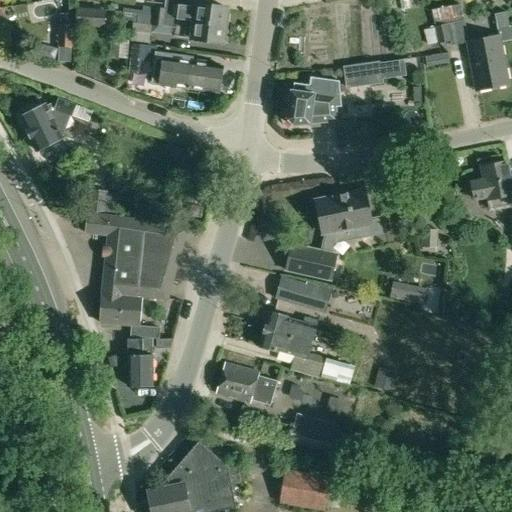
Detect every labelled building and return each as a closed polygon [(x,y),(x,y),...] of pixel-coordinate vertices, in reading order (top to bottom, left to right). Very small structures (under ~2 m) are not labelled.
[(416,0),(398,0),(400,11),(417,8),(416,0)] [(151,8),(151,17),(163,18),(176,20),(226,26),(227,15),(225,13),(226,9),(195,5),(195,6),(188,5),(178,3),(165,2),(164,9),(151,8)] [(447,24),(464,21),(461,6),(443,9),(432,11),(435,26),(447,24)] [(74,25),(102,28),(104,11),(76,9),(74,25)] [(494,15),(497,31),(509,29),(506,12),(494,15)] [(72,48),(73,26),(73,15),(58,15),(57,47),(72,48)] [(137,15),(136,24),(152,26),(151,33),(174,37),(191,39),(191,40),(221,44),(221,40),(224,38),(226,26),(176,20),(163,18),(151,17),(137,15)] [(464,21),(447,24),(450,41),(451,46),(468,42),(466,29),(464,21)] [(447,24),(435,26),(438,44),(450,41),(447,24)] [(110,33),(108,58),(128,59),(130,35),(110,33)] [(499,44),(499,42),(498,37),(466,43),(476,92),(507,86),(499,44)] [(128,53),(155,57),(155,53),(156,46),(130,42),(128,53)] [(192,57),(155,53),(155,57),(151,84),(186,89),(217,93),(221,66),(191,62),(192,57)] [(378,61),(342,66),(345,88),(382,83),(382,79),(379,62),(378,61)] [(334,97),(316,95),(318,87),(293,84),(292,92),(290,91),(286,121),(291,126),(336,122),(334,97)] [(54,110),(70,116),(87,122),(90,112),(57,101),(54,110)] [(36,151),(61,138),(55,125),(59,123),(52,110),(48,112),(45,105),(19,118),(36,151)] [(170,156),(192,165),(197,154),(174,145),(170,156)] [(511,195),(511,193),(506,162),(480,168),(483,181),(470,183),(473,200),(487,197),(490,211),(511,206),(511,199),(511,196),(511,195)] [(150,285),(149,298),(167,300),(186,230),(114,217),(116,196),(106,195),(106,191),(90,190),(87,214),(85,233),(107,235),(104,267),(123,270),(122,281),(150,285)] [(324,233),(320,252),(291,245),(285,271),(329,281),(335,255),(330,254),(335,231),(355,227),(357,239),(381,234),(378,217),(369,219),(364,191),(315,201),(321,234),(324,233)] [(419,247),(421,247),(434,248),(435,248),(436,230),(419,229),(419,247)] [(123,270),(104,267),(101,293),(100,323),(138,326),(141,297),(149,298),(150,285),(122,281),(123,270)] [(299,305),(306,282),(281,275),(275,298),(299,305)] [(388,298),(406,302),(421,305),(422,305),(426,289),(392,282),(388,298)] [(263,330),(311,343),(315,327),(286,319),(287,318),(268,313),(263,330)] [(138,326),(138,337),(158,339),(158,328),(138,326)] [(263,330),(259,347),(277,352),(277,351),(306,359),(324,364),(325,359),(326,357),(308,352),(311,343),(263,330)] [(127,356),(126,356),(127,386),(152,386),(152,356),(152,348),(152,339),(127,339),(127,356)] [(324,364),(320,378),(343,384),(349,385),(354,367),(348,365),(325,359),(324,364)] [(276,382),(257,377),(258,373),(224,363),(216,394),(250,404),(251,400),(269,405),(276,382)] [(296,416),(289,441),(332,452),(338,428),(296,416)] [(235,511),(232,493),(242,491),(237,467),(227,469),(227,467),(198,442),(157,489),(147,492),(151,511),(235,511)] [(287,471),(281,504),(322,510),(328,478),(287,471)]
